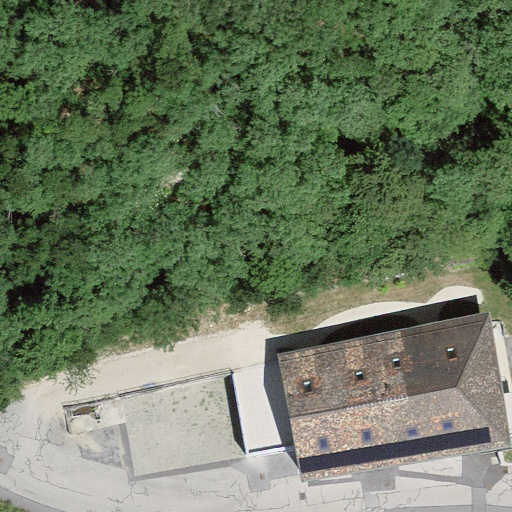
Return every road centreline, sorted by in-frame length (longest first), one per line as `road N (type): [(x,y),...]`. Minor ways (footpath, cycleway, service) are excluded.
road 1 (residential): [(373,511),(511,500)]
road 2 (residential): [(0,472),(115,511)]
